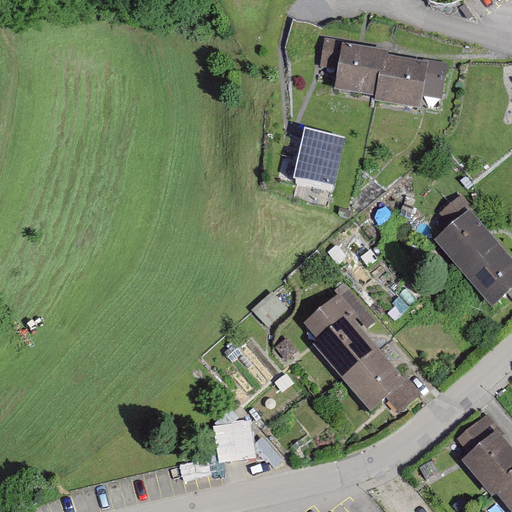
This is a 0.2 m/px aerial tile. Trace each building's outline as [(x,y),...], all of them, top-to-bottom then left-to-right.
[(456,61),(332,36),(326,68),(347,72),(343,91),(433,109),(437,92),(449,95),(456,61)] [(307,128),(295,177),(335,186),(346,137),(307,128)] [(511,249),(466,197),(446,215),(462,234),(446,247),(506,314),(511,308),(511,249)] [(362,318),(349,304),(319,331),(332,345),(325,352),(389,423),(398,415),(406,423),(430,402),(358,322),(362,318)] [(506,438),(489,419),(460,445),(474,460),(468,465),(510,511),(511,511),(511,454),(501,442),(506,438)] [(253,420),(215,427),(221,464),(259,457),(253,420)]
